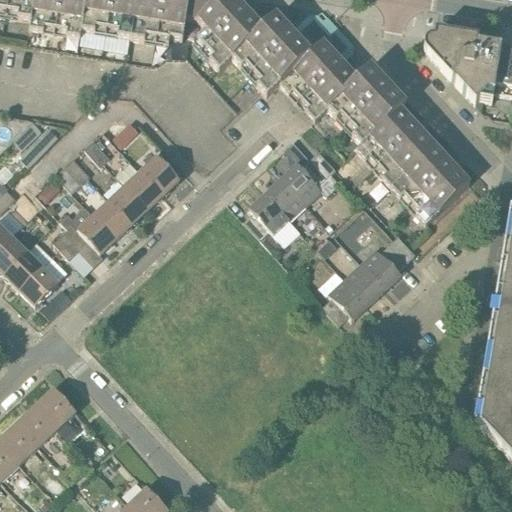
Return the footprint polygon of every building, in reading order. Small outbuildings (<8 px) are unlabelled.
[(0,0),(0,22),(30,28),(35,0),(0,0)] [(80,43),(81,36),(85,0),(35,0),(30,28),(29,35),(80,43)] [(85,0),(81,36),(130,44),(137,0),(85,0)] [(185,24),(197,25),(218,6),(212,0),(137,0),(130,44),(168,50),(169,44),(182,46),(185,24)] [(223,0),(218,6),(197,25),(205,35),(192,47),(219,76),(231,64),(230,63),(262,34),(229,0),(223,0)] [(362,151),(400,115),(405,110),(370,72),(356,84),(342,67),(353,57),(353,48),(329,23),(325,28),(318,20),(309,20),(295,33),(302,40),(296,44),(275,22),(262,34),(230,63),(231,64),(266,101),(279,89),(313,125),(326,113),(361,150),(362,151)] [(493,98),(502,54),(432,42),(430,43),(429,43),(427,44),(426,45),(425,46),(424,47),(424,49),(423,51),(423,52),(423,53),(424,54),(425,56),(425,57),(474,109),(479,105),(482,106),(491,107),(493,98)] [(511,55),(502,54),(493,98),(511,101),(511,55)] [(469,189),(400,115),(362,151),(361,150),(356,155),(425,230),(469,189)] [(40,135),(32,126),(21,137),(30,145),(40,135)] [(52,146),(56,141),(48,133),(43,137),(52,146)] [(113,144),(120,153),(129,144),(121,136),(113,144)] [(13,145),(21,154),(30,145),(21,137),(13,145)] [(52,146),(43,137),(29,151),(38,160),(52,146)] [(100,171),(109,163),(93,145),(83,154),(100,171)] [(104,150),(99,145),(96,148),(101,154),(104,150)] [(309,165),(325,183),(334,174),(318,157),(309,165)] [(156,161),(140,176),(162,201),(178,186),(156,161)] [(89,181),(73,164),(64,172),(80,189),(89,181)] [(280,185),(305,211),(321,195),(317,191),(325,183),(309,165),(300,173),(297,170),(298,170),(297,169),(280,185)] [(56,180),(71,197),(80,189),(64,172),(56,180)] [(162,201),(140,176),(124,191),(146,215),(162,201)] [(265,199),(289,226),(305,211),(280,185),(265,199)] [(146,215),(124,191),(108,206),(131,230),(146,215)] [(49,202),(42,194),(37,199),(45,207),(49,202)] [(0,218),(15,204),(6,195),(2,199),(0,200),(0,218)] [(289,226),(265,199),(247,215),(248,216),(249,215),(252,218),(243,227),(259,244),(268,236),(273,241),(289,226)] [(131,230),(108,206),(92,220),(115,245),(131,230)] [(115,245),(92,220),(85,213),(73,224),(68,219),(59,227),(67,234),(62,239),(78,256),(87,248),(99,260),(115,245)] [(511,215),(509,213),(473,427),(475,428),(475,427),(511,465),(511,215)] [(339,236),(352,256),(383,236),(370,216),(339,236)] [(2,229),(16,241),(25,231),(11,219),(2,229)] [(0,253),(11,242),(0,230),(0,253)] [(78,256),(62,239),(52,248),(69,265),(78,256)] [(0,277),(3,281),(27,257),(11,242),(0,253),(0,277)] [(397,242),(388,250),(406,268),(414,260),(397,242)] [(62,286),(70,278),(41,250),(33,257),(62,286)] [(406,268),(388,250),(380,259),(376,255),(360,270),(384,296),(400,281),(396,277),(406,268)] [(19,296),(42,273),(27,257),(3,281),(19,296)] [(384,296),(360,270),(344,284),(368,310),(384,296)] [(58,288),(42,273),(19,296),(35,312),(58,288)] [(368,310),(344,284),(327,300),(332,304),(321,314),(338,331),(348,322),(352,326),(368,310)] [(52,302),(39,314),(49,325),(62,313),(52,302)] [(52,394),(33,412),(55,435),(74,417),(52,394)] [(55,435),(33,412),(15,429),(37,452),(55,435)] [(37,452),(15,429),(0,442),(0,449),(19,470),(37,452)] [(19,470),(0,449),(0,486),(0,487),(19,470)] [(163,511),(146,493),(127,511),(163,511)] [(46,501),(37,509),(39,511),(47,511),(52,508),(46,501)]
